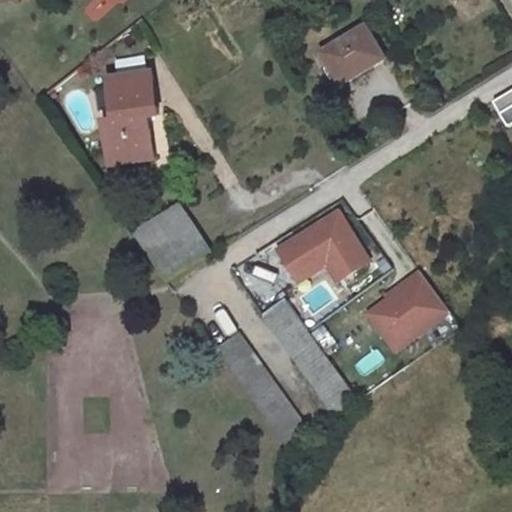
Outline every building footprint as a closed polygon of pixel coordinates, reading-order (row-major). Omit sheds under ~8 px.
[(386,58),(367,26),(323,53),(342,85),(386,58)] [(157,82),(156,74),(146,75),(147,77),(121,80),(121,79),(111,80),(112,89),(114,89),(118,121),(107,123),(110,145),(112,145),(114,156),(111,157),(112,165),(122,164),(121,162),(148,159),(148,161),(158,159),(157,151),(154,151),(153,139),(155,138),(153,129),(148,129),(147,118),(162,116),(161,107),(158,108),(155,83),(157,82)] [(511,90),(493,102),(509,127),(511,124),(511,90)] [(181,206),(133,235),(149,257),(195,227),(181,206)] [(340,209),(277,247),(300,285),(328,269),(336,284),(373,262),(340,209)] [(212,253),(195,227),(149,257),(167,282),(212,253)] [(420,270),(367,310),(397,354),(454,314),(420,270)] [(358,399),(286,299),(264,315),(336,416),(358,399)] [(216,350),(288,451),(312,433),(239,333),(216,350)]
